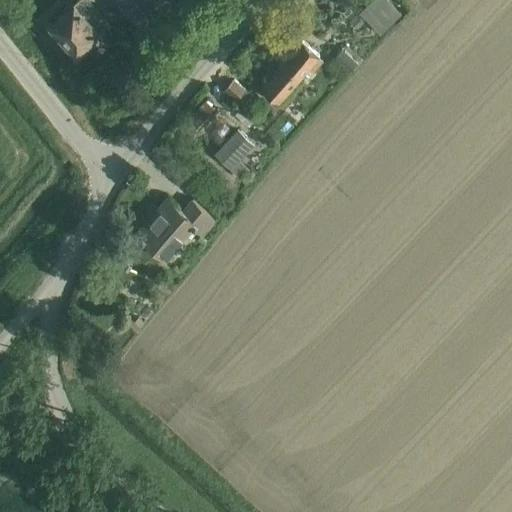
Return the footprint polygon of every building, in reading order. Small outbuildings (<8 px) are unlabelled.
[(172,0),(77,0),(50,24),(77,54),(101,32),(101,31),(110,23),(90,1),(90,0),(118,0),(142,27),(172,0)] [(342,48),(344,46),(335,38),(327,45),(337,54),(342,48)] [(313,73),(323,61),(301,41),(261,88),(278,103),(308,68),(313,73)] [(337,54),(336,56),(339,59),(351,69),(358,61),(345,51),(342,48),(337,54)] [(256,116),(265,106),(233,80),(225,90),(256,116)] [(237,128),(214,152),(230,168),(239,159),(254,144),(237,128)] [(182,209),(167,197),(136,234),(165,258),(192,226),(202,234),(216,218),(192,198),(182,209)] [(131,319),(125,325),(128,328),(134,333),(144,322),(138,317),(134,321),(131,319)] [(94,335),(82,347),(92,357),(104,345),(94,335)]
